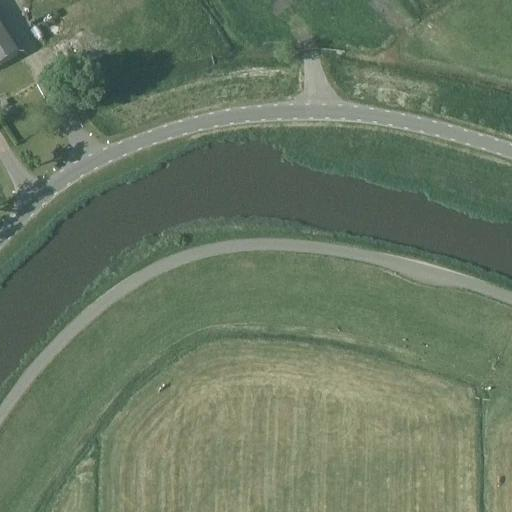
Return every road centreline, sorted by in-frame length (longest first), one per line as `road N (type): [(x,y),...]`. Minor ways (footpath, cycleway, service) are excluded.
road 1 (unclassified): [(0,418),(93,311),(139,278),(223,248),(331,250),(511,300)]
road 2 (unclassified): [(0,240),(34,205),(101,159),(226,119),(290,112),(368,117),(511,154)]
